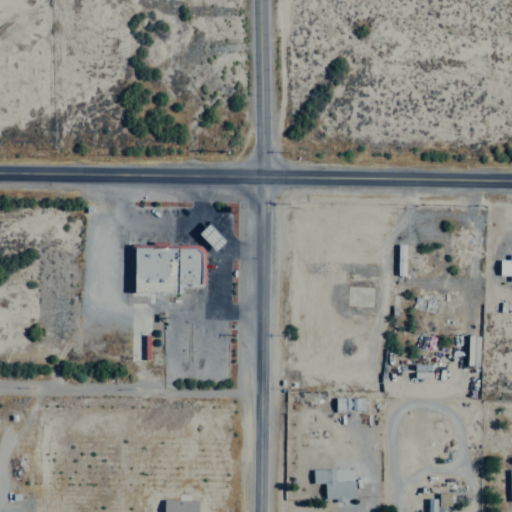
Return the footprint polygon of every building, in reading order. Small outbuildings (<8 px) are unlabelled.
[(226,242),(209,223),(199,232),(216,251),(226,242)] [(177,293),(177,283),(200,283),(201,244),(132,244),(132,293),(177,293)] [(466,365),(478,366),(478,336),(466,336),(466,365)] [(363,397),(334,398),(334,410),(363,410),(363,397)] [(353,500),(352,469),(311,470),(312,483),(323,483),(324,500),(353,500)] [(426,498),(426,511),(442,511),(442,505),(449,506),(450,493),(436,493),(436,499),(426,498)] [(196,511),(197,501),(162,500),(161,511),(196,511)]
